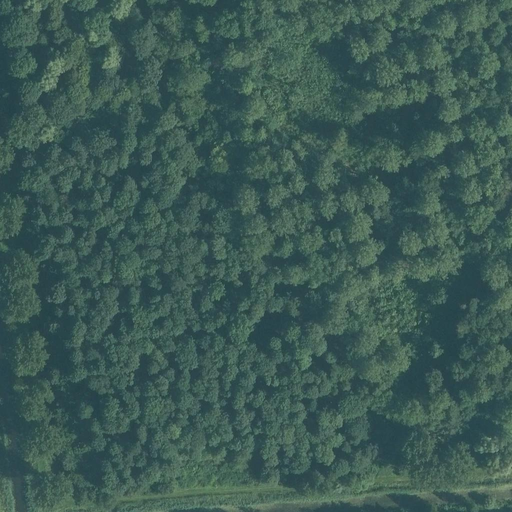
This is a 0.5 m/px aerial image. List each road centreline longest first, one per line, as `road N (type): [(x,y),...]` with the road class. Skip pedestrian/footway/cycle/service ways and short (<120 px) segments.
road 1 (track): [(496,472),(83,496),(59,478),(0,197)]
road 2 (track): [(511,471),(496,472),(379,403),(197,176),(168,113),(138,0)]
